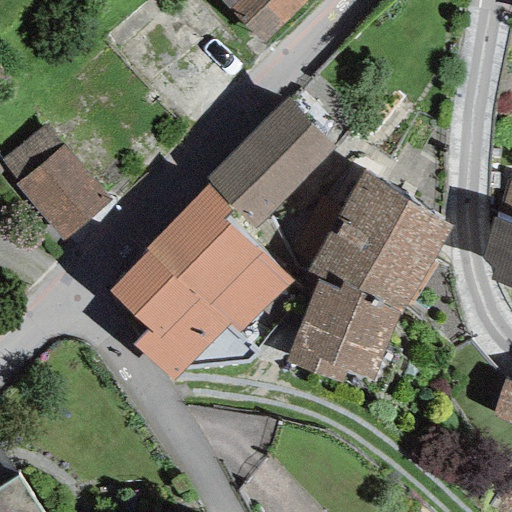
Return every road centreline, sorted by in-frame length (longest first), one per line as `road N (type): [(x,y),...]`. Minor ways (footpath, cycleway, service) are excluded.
road 1 (residential): [(66,296),(352,0)]
road 2 (residential): [(494,0),(471,115),(464,258),(492,331),(511,343)]
road 3 (residential): [(66,296),(153,401),(223,511)]
